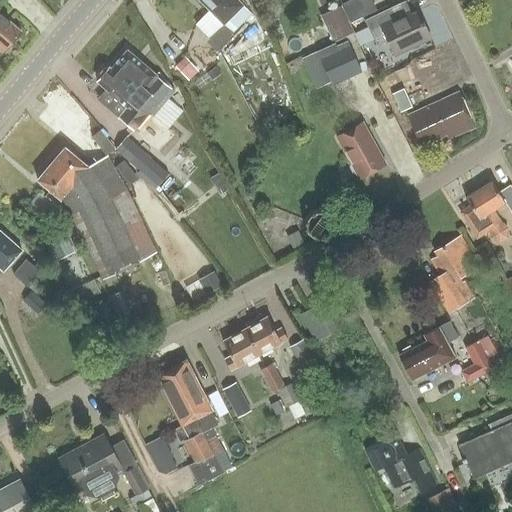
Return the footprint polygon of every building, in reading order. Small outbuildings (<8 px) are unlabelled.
[(201,0),(210,9),(223,22),(243,3),(239,0),(201,0)] [(349,24),(376,11),(371,1),(369,0),(351,0),(340,6),(349,24)] [(333,42),(352,33),(340,8),(321,17),(333,42)] [(210,9),(195,24),(208,38),(223,22),(210,9)] [(385,11),(365,21),(377,46),(387,41),(394,57),(430,40),(417,13),(410,16),(391,25),(385,11)] [(0,49),(3,51),(20,31),(0,13),(0,49)] [(258,17),(242,33),(256,46),(272,30),(258,17)] [(333,44),(314,53),(318,61),(329,84),(359,69),(345,41),(334,46),(333,44)] [(96,75),(96,79),(107,88),(127,106),(119,116),(133,129),(148,112),(160,98),(163,101),(171,91),(173,89),(158,72),(156,74),(127,49),(111,68),(109,66),(103,67),(96,75)] [(184,58),(175,66),(189,80),(198,72),(184,58)] [(413,65),(401,71),(407,83),(419,77),(413,65)] [(215,67),(207,74),(212,80),(220,74),(215,67)] [(411,108),(403,90),(392,95),(400,113),(411,108)] [(447,139),(473,127),(457,93),(406,116),(420,147),(445,136),(447,139)] [(359,179),(385,164),(362,124),(336,139),(351,165),(350,168),(354,175),(357,176),(359,179)] [(64,146),(36,179),(60,199),(62,196),(103,278),(104,278),(109,275),(114,273),(155,252),(106,155),(87,165),(64,146)] [(139,148),(127,161),(140,172),(151,158),(139,148)] [(140,172),(138,174),(155,189),(169,173),(151,158),(140,172)] [(218,173),(209,179),(214,187),(223,181),(218,173)] [(470,206),(459,212),(475,238),(488,230),(500,223),(492,210),(504,202),(498,192),(496,189),(491,181),(464,197),(470,206)] [(327,239),(329,238),(331,237),(332,235),(334,234),(335,232),(336,231),(336,229),(337,227),(337,224),(337,222),(336,220),(336,218),(335,217),(334,216),(333,214),(332,212),(330,211),(327,209),(325,209),(323,208),(321,208),(319,208),(317,209),(315,209),(313,210),(311,211),(310,212),(308,213),(307,215),(306,217),(305,219),(304,221),(304,223),(304,225),(304,228),(305,230),(305,232),(307,234),(309,237),(311,238),(312,239),(314,240),(316,240),(318,241),(320,241),(322,241),(324,240),(327,239)] [(0,267),(3,270),(21,249),(0,230),(0,267)] [(300,234),(287,240),(292,249),(304,243),(300,234)] [(431,261),(440,276),(429,283),(448,314),(473,299),(459,277),(477,266),(459,237),(435,252),(438,257),(431,261)] [(38,268),(27,259),(13,275),(30,288),(42,275),(38,268)] [(214,272),(198,281),(206,295),(222,286),(214,272)] [(120,291),(109,296),(119,318),(130,312),(120,291)] [(31,292),(22,301),(37,315),(45,305),(31,292)] [(300,315),(315,342),(338,330),(323,303),(300,315)] [(230,370),(287,338),(281,328),(275,331),(267,316),(222,341),(231,356),(224,360),(230,370)] [(412,379),(456,356),(448,342),(459,337),(450,321),(425,334),(430,343),(402,358),(412,379)] [(485,353),(495,348),(488,335),(466,347),(475,363),(461,370),(468,384),(494,370),(485,353)] [(316,363),(302,339),(289,347),(302,371),(316,363)] [(170,368),(203,431),(206,436),(212,433),(209,428),(217,424),(210,411),(212,410),(186,360),(170,368)] [(273,392),(284,386),(272,364),(261,370),(273,392)] [(201,432),(203,431),(170,368),(156,375),(182,425),(173,430),(179,441),(183,439),(194,462),(212,453),(206,441),(201,432)] [(251,410),(236,382),(223,389),(238,418),(251,410)] [(291,384),(279,390),(288,407),(300,401),(291,384)] [(278,401),(270,405),(276,416),(283,412),(278,401)] [(511,423),(492,432),(460,446),(467,461),(474,478),(511,461),(511,423)] [(76,493),(82,489),(85,495),(99,497),(113,490),(119,476),(116,471),(122,468),(103,432),(57,457),(76,493)] [(394,488),(412,479),(419,494),(436,486),(419,449),(407,455),(396,434),(365,449),(375,470),(383,467),(394,488)] [(216,436),(206,441),(212,453),(214,455),(223,450),(216,436)] [(171,454),(154,462),(159,473),(165,475),(178,468),(171,454)] [(137,511),(153,504),(136,469),(123,475),(135,499),(131,501),(136,511),(137,511)] [(0,511),(35,511),(37,511),(19,478),(0,488),(0,511)] [(457,511),(447,490),(425,502),(430,511),(457,511)]
